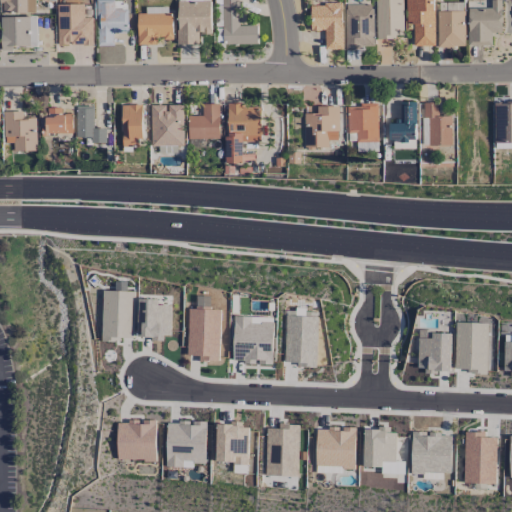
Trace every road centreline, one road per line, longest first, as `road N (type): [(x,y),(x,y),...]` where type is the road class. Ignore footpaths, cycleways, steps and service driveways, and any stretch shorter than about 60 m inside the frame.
road 1 (residential): [(0,70),(511,67)]
road 2 (primary): [(22,214),(511,251)]
road 3 (residential): [(148,375),(194,389),(511,400)]
road 4 (primary): [(511,214),(212,194)]
road 5 (primary): [(212,194),(22,187)]
